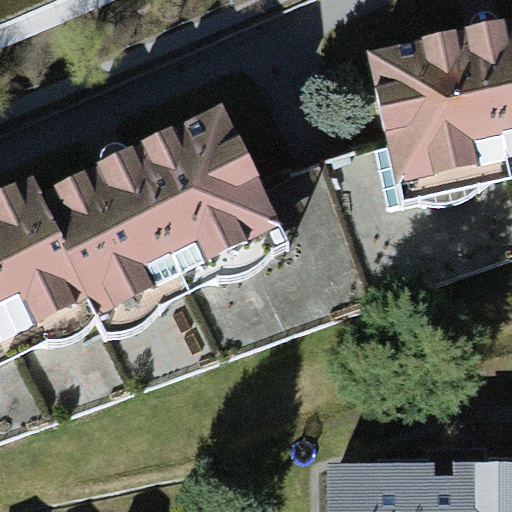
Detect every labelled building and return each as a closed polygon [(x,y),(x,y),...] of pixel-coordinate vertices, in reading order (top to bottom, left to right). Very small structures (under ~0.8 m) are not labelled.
[(0,0),(0,42),(98,0),(0,0)] [(511,34),(368,66),(401,214),(511,188),(511,34)] [(223,120),(40,208),(93,314),(100,330),(282,242),(223,120)] [(0,359),(93,314),(40,208),(31,189),(0,204),(0,359)] [(511,511),(511,474),(327,479),(327,511),(511,511)]
